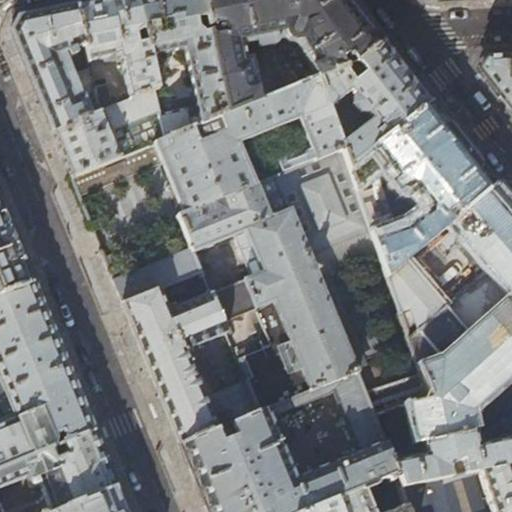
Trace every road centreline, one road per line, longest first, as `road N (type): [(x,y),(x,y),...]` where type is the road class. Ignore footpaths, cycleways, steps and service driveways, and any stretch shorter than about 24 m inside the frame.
road 1 (residential): [(0,106),(163,511)]
road 2 (residential): [(415,34),(511,156)]
